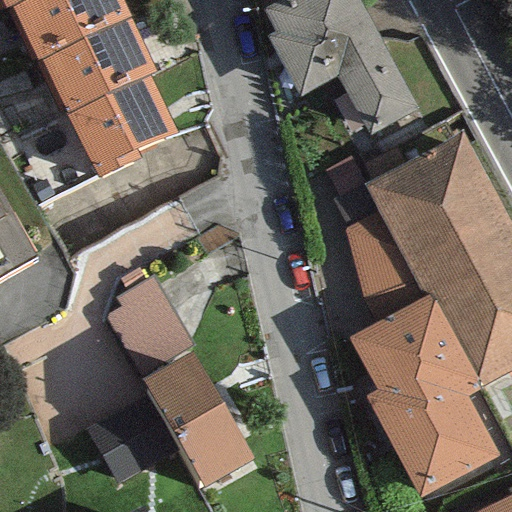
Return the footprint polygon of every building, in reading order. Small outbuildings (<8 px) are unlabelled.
[(0,0),(0,4),(1,7),(7,4),(36,62),(39,59),(96,170),(169,134),(142,82),(155,75),(126,19),(130,15),(121,0),(0,0)] [(352,0),(278,0),(261,10),(273,33),(265,37),(298,97),(336,76),(365,131),(410,107),(352,0)] [(511,378),(511,220),(465,134),(369,187),(384,212),(431,289),(488,393),(511,378)] [(351,157),(322,171),(334,195),(363,180),(351,157)] [(384,212),(341,229),(373,321),(431,289),(384,212)] [(0,239),(0,280),(17,272),(0,239)] [(118,307),(101,316),(138,382),(191,352),(143,267),(121,280),(126,289),(113,297),(118,307)] [(373,321),(345,336),(374,389),(365,399),(422,503),(504,459),(473,401),(488,393),(431,289),(373,321)] [(191,352),(138,382),(196,490),(250,462),(191,352)] [(114,414),(85,431),(115,484),(144,467),(114,414)] [(511,511),(511,498),(484,511),(511,511)]
